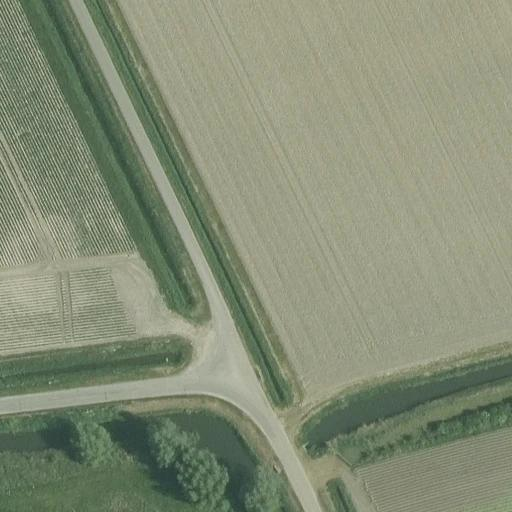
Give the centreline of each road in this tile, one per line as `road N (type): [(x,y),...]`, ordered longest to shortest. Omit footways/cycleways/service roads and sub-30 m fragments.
road 1 (unclassified): [(246,376),(73,0)]
road 2 (unclassified): [(0,408),(246,376)]
road 3 (unclassified): [(313,511),(246,376)]
